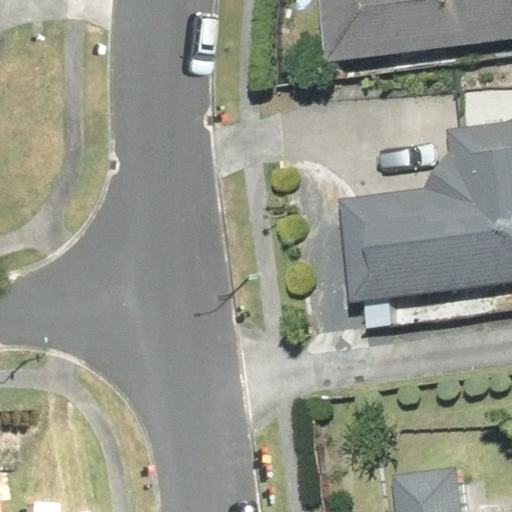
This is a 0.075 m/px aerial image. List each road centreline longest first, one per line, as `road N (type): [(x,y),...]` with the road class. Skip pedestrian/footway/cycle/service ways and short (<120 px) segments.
road 1 (unknown): [(174,305),(270,359),(351,367),(511,357)]
road 2 (residential): [(174,305),(167,0)]
road 3 (residential): [(202,511),(174,305)]
road 4 (residential): [(0,319),(174,305)]
